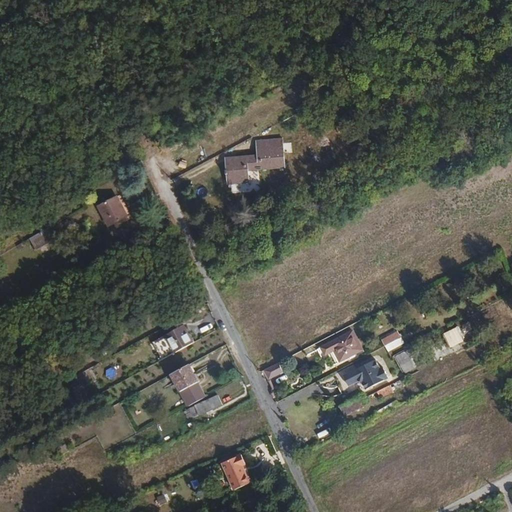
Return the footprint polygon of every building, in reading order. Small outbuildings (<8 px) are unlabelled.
[(250,160),(218,165),(222,190),(244,187),(242,176),(265,172),(262,154),(249,156),(250,160)] [(116,197),(99,207),(109,226),(127,217),(116,197)] [(54,231),(32,242),(37,250),(58,238),(54,231)] [(172,344),(176,352),(194,342),(184,325),(167,335),(172,344)] [(458,326),(444,333),(450,347),(464,341),(458,326)] [(398,330),(382,339),(389,352),(405,343),(398,330)] [(352,331),(331,342),(335,349),(341,361),(362,350),(352,331)] [(159,352),(172,344),(167,335),(154,343),(159,352)] [(325,355),(335,349),(331,342),(321,348),(325,355)] [(163,359),(176,352),(172,344),(159,352),(163,359)] [(404,374),(418,367),(409,348),(395,355),(404,374)] [(192,362),(174,372),(184,389),(201,380),(201,379),(192,362)] [(357,385),(358,387),(360,391),(383,380),(378,370),(374,372),(369,362),(337,379),(342,389),(351,384),(357,385)] [(264,370),(269,379),(283,372),(278,363),(264,370)] [(112,379),(118,373),(110,366),(105,373),(112,379)] [(201,380),(184,389),(192,404),(209,396),(201,380)] [(395,395),(391,385),(378,391),(383,401),(395,395)] [(364,398),(361,394),(339,405),(344,414),(366,403),(364,398)] [(218,396),(195,406),(200,414),(222,404),(218,396)] [(200,414),(195,406),(190,409),(194,417),(200,414)] [(217,465),(230,492),(245,485),(241,476),(230,481),(223,464),(236,458),(236,457),(230,459),(222,462),(217,465)] [(240,465),(236,458),(223,464),(230,481),(241,476),(236,467),(240,465)] [(166,494),(158,497),(160,504),(169,501),(166,494)]
